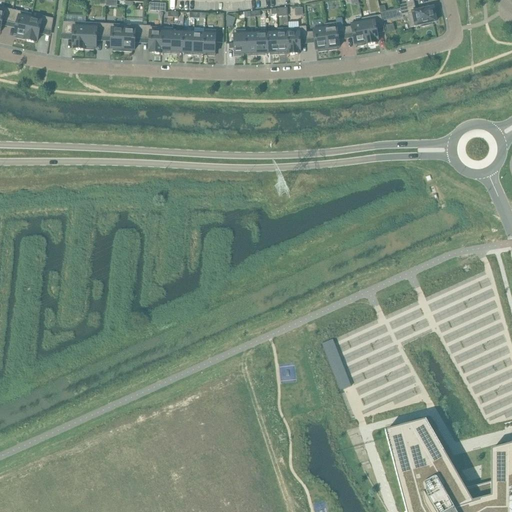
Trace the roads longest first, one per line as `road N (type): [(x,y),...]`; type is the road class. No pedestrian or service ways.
road 1 (residential): [(450,0),(452,42),(317,70),(73,68),(0,53)]
road 2 (tertiary): [(0,161),(252,168),(454,156)]
road 3 (tertiary): [(453,144),(252,155),(0,143)]
